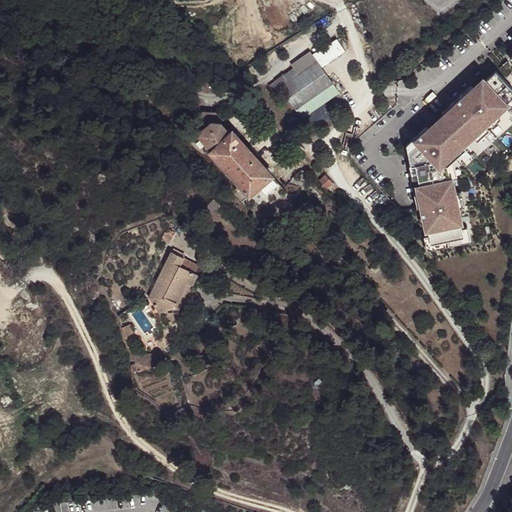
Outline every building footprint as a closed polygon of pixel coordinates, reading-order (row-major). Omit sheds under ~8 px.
[(314,50),(321,64),(345,51),(338,38),(314,50)] [(279,89),(315,61),(311,55),(302,61),(300,59),(291,66),(292,69),(284,75),(274,82),(279,89)] [(332,83),(315,61),(279,89),(282,93),(295,110),(332,83)] [(511,72),(511,66),(508,62),(499,69),(507,78),(511,72)] [(428,228),(429,234),(431,242),(463,235),(457,207),(458,207),(454,191),(451,192),(448,178),(449,178),(446,163),(445,163),(443,156),(450,153),(451,154),(472,134),(473,136),(507,105),(506,104),(511,98),(511,88),(496,72),(475,91),(471,86),(460,96),(461,98),(449,109),(451,112),(424,135),(421,132),(409,143),(412,146),(408,150),(411,164),(415,163),(420,185),(418,185),(423,206),(420,207),(422,215),(424,215),(427,228),(428,228)] [(282,93),(279,89),(274,82),(268,86),(276,97),(282,93)] [(338,92),(332,83),(295,110),(302,119),(338,92)] [(247,195),(259,209),(281,189),(255,159),(258,157),(250,148),(247,150),(232,133),(229,135),(217,120),(219,118),(215,113),(202,112),(187,126),(196,136),(209,150),(209,151),(238,185),(232,191),(241,200),(247,195)] [(332,183),(326,175),(319,181),(320,183),(326,189),(332,183)] [(348,200),(341,192),(334,198),(341,206),(348,200)] [(200,210),(207,216),(216,207),(217,207),(211,199),(200,210)] [(207,216),(204,219),(208,223),(214,217),(216,218),(221,212),(216,207),(207,216)] [(171,241),(175,232),(168,228),(163,237),(171,241)] [(429,234),(426,235),(429,248),(469,239),(468,234),(431,242),(429,234)] [(186,274),(189,276),(191,276),(195,267),(181,259),(185,251),(172,245),(151,285),(161,301),(176,290),(186,274)] [(178,296),(189,276),(186,274),(176,290),(178,296)] [(182,302),(178,296),(176,290),(161,301),(166,309),(171,306),(172,308),(182,302)] [(122,320),(127,332),(135,329),(131,317),(122,320)] [(156,347),(133,346),(140,365),(160,358),(156,347)]
